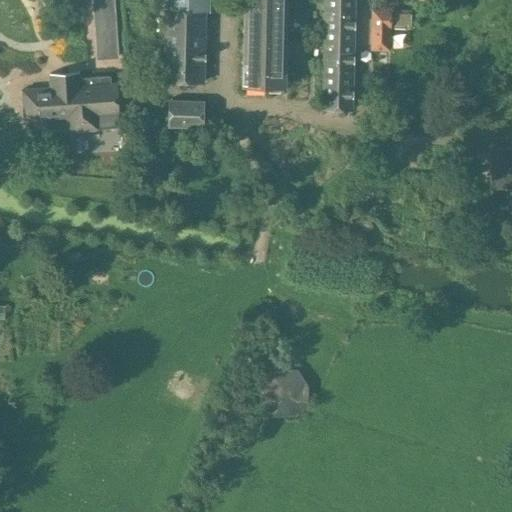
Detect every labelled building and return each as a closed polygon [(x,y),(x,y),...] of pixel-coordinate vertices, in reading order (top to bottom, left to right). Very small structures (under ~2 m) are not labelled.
[(93,0),(95,51),(119,50),(117,0),(93,0)] [(156,0),(157,9),(164,9),(162,80),(204,82),(206,11),(209,11),(208,0),(156,0)] [(243,0),(242,85),(284,86),(286,0),(324,0),(321,107),(351,108),(353,0),(243,0)] [(369,50),(389,50),(390,28),(410,29),(411,13),(391,12),(391,10),(371,10),(369,50)] [(115,83),(110,83),(109,76),(77,77),(78,85),(21,89),(23,120),(65,117),(66,131),(97,129),(96,115),(117,113),(115,83)] [(167,126),(203,128),(204,100),(168,99),(167,126)] [(511,207),(511,147),(499,148),(500,187),(511,186),(511,207)] [(271,397),(299,398),(300,370),(272,369),(271,397)]
